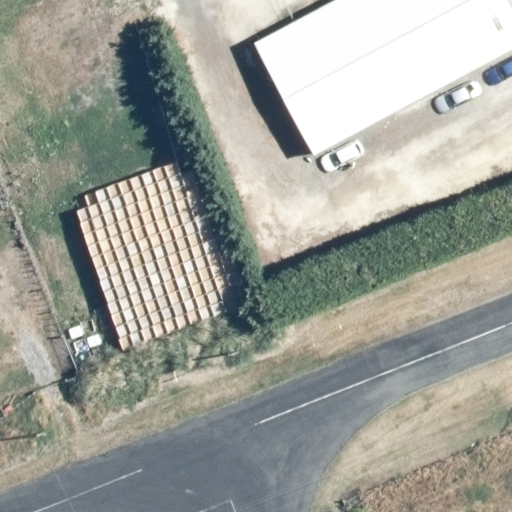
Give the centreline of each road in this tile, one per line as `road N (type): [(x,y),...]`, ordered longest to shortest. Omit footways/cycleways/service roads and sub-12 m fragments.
road 1 (unclassified): [(511,326),(209,448)]
road 2 (unclassified): [(209,448),(47,511)]
